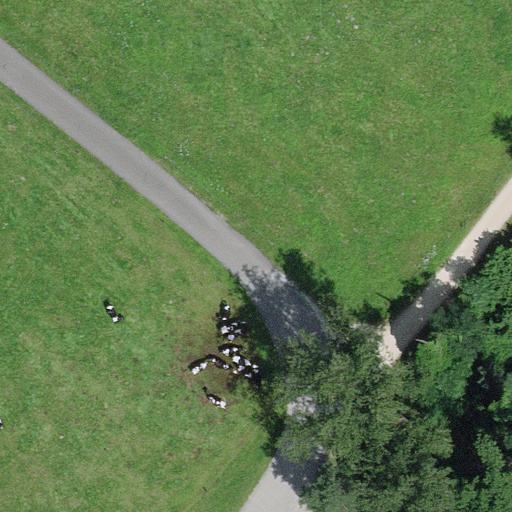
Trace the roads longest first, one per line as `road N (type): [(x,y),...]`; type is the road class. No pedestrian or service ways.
road 1 (track): [(0,58),(257,269),(306,339),(316,399)]
road 2 (track): [(511,196),(423,324),(316,399)]
road 3 (track): [(316,399),(303,464),(271,511)]
